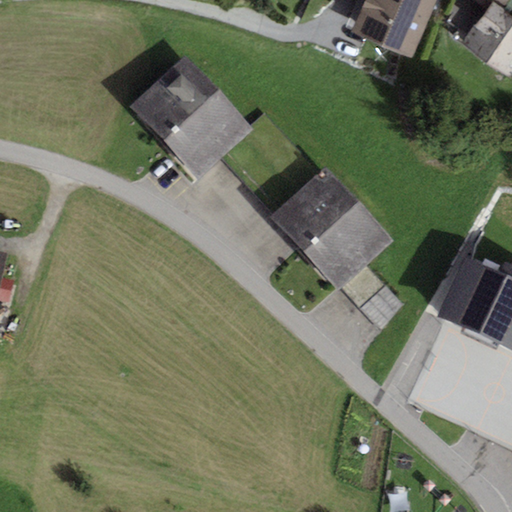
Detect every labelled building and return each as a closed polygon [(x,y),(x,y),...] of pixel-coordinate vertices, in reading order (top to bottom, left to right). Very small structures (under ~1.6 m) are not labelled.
[(431,0),(367,0),(354,30),(407,53),(431,0)] [(511,22),(490,9),(467,45),(511,73),(511,22)] [(187,75),(139,119),(199,184),(247,140),(187,75)] [(329,184),(277,225),(333,295),(385,253),(329,184)] [(511,292),(466,272),(442,328),(511,358),(511,292)]
